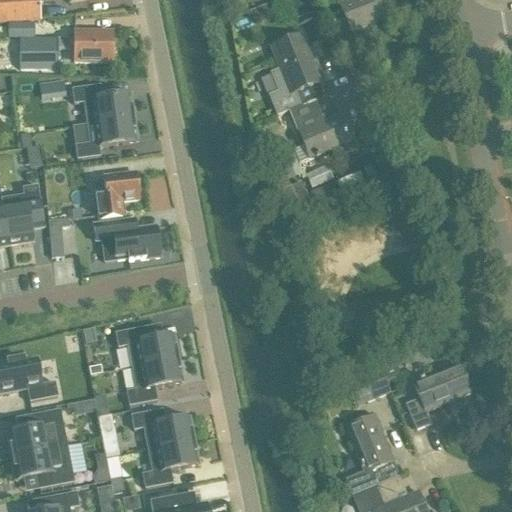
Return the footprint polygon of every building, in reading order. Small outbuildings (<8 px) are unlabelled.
[(0,0),(0,24),(40,22),(38,0),(0,0)] [(306,0),(290,0),(287,1),(293,17),(310,10),(306,0)] [(390,0),(349,0),(338,5),(345,20),(330,26),(341,52),(356,46),(351,33),(396,15),(390,0)] [(34,24),(7,24),(7,40),(19,40),(20,72),(57,72),(57,52),(73,53),(73,63),(111,63),(111,36),(73,36),(73,40),(57,40),(57,39),(34,40),(34,24)] [(299,107),(323,97),(299,38),(270,49),(278,69),(271,72),(278,91),(269,95),(277,116),(287,112),(299,107)] [(65,97),(63,82),(39,85),(41,100),(65,97)] [(100,88),(71,92),(73,106),(83,105),(86,127),(133,121),(130,97),(102,101),(100,88)] [(331,118),(323,97),(299,107),(287,112),(307,161),(354,142),(343,113),(331,118)] [(88,146),(74,148),(76,162),(100,159),(98,149),(136,144),(133,121),(86,127),(88,146)] [(29,136),(20,138),(22,151),(31,149),(29,136)] [(375,159),(378,170),(384,168),(381,157),(375,159)] [(105,198),(94,199),(97,222),(124,218),(122,204),(139,202),(135,175),(102,179),(105,198)] [(23,197),(0,201),(1,208),(3,208),(9,248),(32,244),(28,218),(41,216),(36,188),(22,190),(23,197)] [(0,208),(0,249),(9,248),(3,208),(1,208),(0,208)] [(80,212),(67,214),(68,221),(81,220),(80,212)] [(68,221),(48,223),(51,261),(63,260),(61,230),(69,229),(68,221)] [(134,222),(93,227),(95,243),(101,242),(104,264),(116,263),(128,261),(128,264),(159,260),(155,229),(136,231),(134,222)] [(143,330),(114,336),(117,350),(127,348),(131,370),(178,361),(173,338),(162,340),(145,343),(143,330)] [(459,338),(443,345),(448,357),(464,350),(459,338)] [(23,361),(0,364),(0,396),(27,391),(29,404),(57,399),(54,385),(40,387),(36,363),(24,365),(23,361)] [(135,392),(126,394),(128,408),(157,403),(154,390),(182,385),(178,361),(131,370),(135,392)] [(100,367),(88,370),(89,378),(102,375),(100,367)] [(355,410),(390,395),(378,368),(343,383),(355,410)] [(417,402),(404,407),(414,433),(430,427),(424,414),(469,396),(457,368),(431,378),(420,383),(411,386),(417,402)] [(66,406),(67,412),(79,410),(78,404),(66,406)] [(107,408),(96,410),(98,420),(109,418),(107,408)] [(30,431),(6,436),(10,459),(67,449),(60,412),(28,418),(30,431)] [(162,412),(130,418),(133,433),(142,431),(147,453),(194,444),(189,420),(165,425),(162,412)] [(344,429),(355,458),(354,458),(356,463),(357,462),(362,474),(345,481),(352,497),(398,479),(373,417),(344,429)] [(109,418),(98,420),(102,439),(114,437),(110,418),(109,418)] [(151,475),(141,477),(144,491),(172,486),(170,473),(198,467),(194,444),(147,453),(151,475)] [(67,449),(10,459),(15,483),(36,478),(39,492),(74,485),(67,449)] [(96,473),(92,479),(94,486),(109,483),(107,471),(96,473)] [(423,511),(416,493),(405,497),(398,479),(352,497),(357,511),(423,511)] [(109,483),(110,488),(112,495),(123,493),(121,481),(109,483)] [(114,511),(112,495),(110,488),(96,491),(100,511),(114,511)] [(49,511),(69,511),(78,509),(76,495),(47,500),(49,511)] [(193,495),(149,503),(151,511),(206,511),(206,506),(196,508),(193,495)] [(135,511),(140,511),(137,498),(122,501),(123,511),(135,511)]
